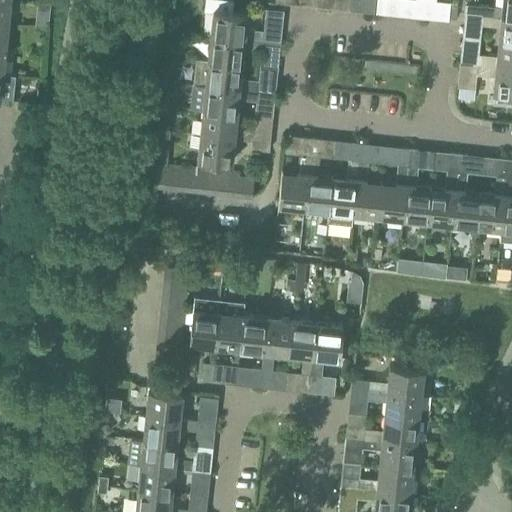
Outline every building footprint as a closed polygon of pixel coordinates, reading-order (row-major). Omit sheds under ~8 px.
[(9,0),(0,0),(0,23),(7,24),(9,0)] [(205,0),(205,10),(212,11),(210,35),(244,39),(263,41),(263,32),(245,30),(247,13),(232,12),(232,0),(205,0)] [(367,0),(366,11),(375,12),(376,0),(367,0)] [(376,0),(375,12),(384,13),(384,0),(376,0)] [(417,0),(416,16),(425,17),(426,0),(417,0)] [(426,0),(425,17),(433,18),(435,0),(426,0)] [(511,0),(503,0),(502,16),(511,17),(511,0)] [(484,14),(485,5),(467,4),(466,12),(484,14)] [(493,24),(500,25),(499,41),(511,42),(511,17),(502,16),(484,14),(466,12),(465,21),(483,23),(492,24),(491,25),(493,25),(493,24)] [(39,15),(38,26),(48,27),(49,16),(39,15)] [(280,43),(281,34),(263,32),(263,41),(280,43)] [(253,50),(253,49),(279,51),(280,43),(263,41),(244,39),(210,35),(208,61),(242,64),(243,49),(251,50),(253,50)] [(488,55),(488,56),(480,55),(462,53),(461,62),(511,67),(511,42),(499,41),(498,47),(497,56),(490,56),(489,55),(488,55)] [(247,80),(241,80),(242,64),(208,61),(196,59),(194,84),(275,92),(276,84),(249,81),(249,80),(247,80)] [(488,75),(496,76),(494,91),(495,92),(494,103),(511,105),(511,67),(461,62),(460,71),(479,73),(486,74),(486,75),(487,76),(488,75)] [(0,98),(1,99),(12,100),(15,74),(3,72),(0,72),(0,98)] [(237,113),(238,98),(246,99),(246,100),(247,100),(247,98),(274,101),(275,92),(194,84),(191,109),(203,110),(237,113)] [(239,130),(235,129),(237,113),(203,110),(201,134),(234,138),(252,139),(270,141),(271,133),(244,130),(244,128),(242,128),(242,130),(239,130)] [(201,134),(198,159),(231,163),(234,138),(201,134)] [(300,164),(299,172),(282,170),(279,204),(305,207),(312,136),(303,135),(301,155),(300,163),(299,164),(300,164)] [(319,165),(318,165),(319,157),(321,137),(312,136),(305,207),(330,210),(333,176),(318,174),(319,166),(319,165)] [(251,149),(269,151),(270,141),(252,139),(251,149)] [(349,169),(348,177),(333,176),(330,210),(328,222),(353,225),(354,213),(361,142),(353,141),(351,160),(350,161),(350,168),(349,168),(349,169)] [(369,170),(368,170),(368,162),(370,143),(361,142),(354,213),(379,215),(383,181),(368,179),(368,171),(369,171),(369,170)] [(399,174),(398,183),(383,181),(379,215),(404,218),(412,147),(402,146),(400,165),(400,173),(398,173),(398,174),(399,174)] [(419,162),(420,148),(412,147),(404,218),(429,221),(432,186),(419,185),(420,176),(421,162),(419,162)] [(452,151),(450,170),(449,179),(447,179),(446,188),(432,186),(429,221),(453,223),(460,152),(452,151)] [(466,190),(467,182),(468,182),(468,181),(467,181),(468,172),(470,153),(460,152),(453,223),(477,226),(481,191),(466,190)] [(500,157),(498,175),(498,183),(496,183),(495,193),(481,191),(477,226),(502,229),(510,158),(500,157)] [(511,157),(510,158),(502,229),(511,229),(511,157)] [(156,164),(154,187),(237,196),(240,172),(156,164)] [(380,258),(381,248),(373,247),(372,257),(380,258)] [(363,264),(373,265),(373,257),(364,256),(363,264)] [(397,257),(395,270),(405,271),(406,258),(397,257)] [(308,261),(299,260),(297,277),(297,278),(296,288),(305,289),(308,261)] [(191,267),(166,265),(165,276),(190,279),(191,267)] [(362,282),(359,275),(352,271),(350,281),(347,280),(346,300),(361,301),(362,282)] [(164,289),(188,291),(190,279),(165,276),(164,289)] [(296,289),(296,288),(297,278),(297,277),(286,277),(285,288),(296,289)] [(188,291),(164,289),(163,301),(187,303),(188,291)] [(197,295),(191,342),(216,345),(221,298),(197,295)] [(244,313),(245,301),(221,298),(216,345),(240,347),(244,313)] [(162,313),(186,315),(187,303),(163,301),(162,313)] [(186,315),(162,313),(160,324),(185,327),(186,315)] [(244,313),(240,347),(265,349),(269,315),(244,313)] [(261,385),(271,386),(274,360),(275,358),(274,358),(275,350),(290,352),(293,318),(269,315),(265,349),(263,368),(261,385)] [(305,354),(304,362),(303,362),(303,363),(304,363),(302,389),(312,390),(313,373),(315,359),(315,355),(318,321),(293,318),(290,352),(305,354)] [(318,321),(315,355),(315,359),(313,373),(312,390),(320,391),(321,374),(324,374),(325,356),(341,357),(344,323),(318,321)] [(185,327),(160,324),(159,337),(183,339),(185,327)] [(158,349),(182,351),(183,339),(159,337),(158,349)] [(206,362),(204,379),(213,380),(215,363),(206,362)] [(222,381),(223,363),(215,363),(213,380),(222,381)] [(391,366),(389,390),(423,394),(426,369),(391,366)] [(261,385),(263,368),(254,367),(253,384),(261,385)] [(371,379),(354,377),(353,387),(371,389),(371,379)] [(379,399),(388,399),(386,415),(421,418),(423,394),(389,390),(371,389),(353,387),(352,395),(370,397),(378,398),(378,400),(379,400),(379,399)] [(180,417),(183,393),(155,390),(149,389),(146,413),(180,417)] [(199,411),(198,419),(216,421),(217,412),(199,411)] [(198,419),(180,417),(146,413),(143,439),(178,442),(179,427),(189,429),(188,428),(197,428),(214,430),(216,421),(198,419)] [(375,428),(375,429),(367,429),(349,427),(348,436),(383,439),(418,443),(421,418),(386,415),(385,430),(376,429),(376,428),(375,428)] [(100,434),(100,442),(103,443),(111,443),(112,436),(105,435),(104,435),(100,434)] [(347,445),(364,446),(383,448),(381,464),(416,468),(418,443),(383,439),(348,436),(347,445)] [(175,467),(193,469),(210,470),(211,462),(194,460),(184,459),(184,457),(176,457),(178,442),(143,439),(131,438),(128,462),(140,463),(175,467)] [(138,487),(173,491),(175,467),(140,463),(138,487)] [(370,477),(370,479),(362,478),(344,476),(343,484),(413,491),(416,468),(381,464),(380,479),(370,477)] [(192,477),(209,479),(210,470),(193,469),(192,477)] [(376,511),(411,511),(413,491),(343,484),(342,494),(360,496),(368,496),(368,497),(378,498),(376,511)] [(181,506),(171,506),(173,491),(138,487),(134,511),(205,511),(205,510),(189,508),(181,508),(181,506)]
